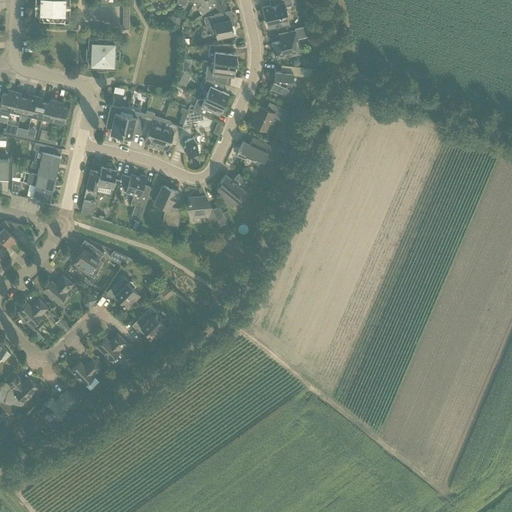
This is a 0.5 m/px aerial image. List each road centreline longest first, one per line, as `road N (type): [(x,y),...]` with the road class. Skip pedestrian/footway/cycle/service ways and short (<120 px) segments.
road 1 (unclassified): [(0,475),(126,398),(221,322),(340,79)]
road 2 (residential): [(80,147),(185,179),(211,175),(252,75),(241,0)]
road 3 (unclassified): [(511,136),(368,80),(340,79)]
road 4 (residential): [(80,147),(84,92),(13,61)]
road 5 (residential): [(98,316),(41,359),(0,320)]
